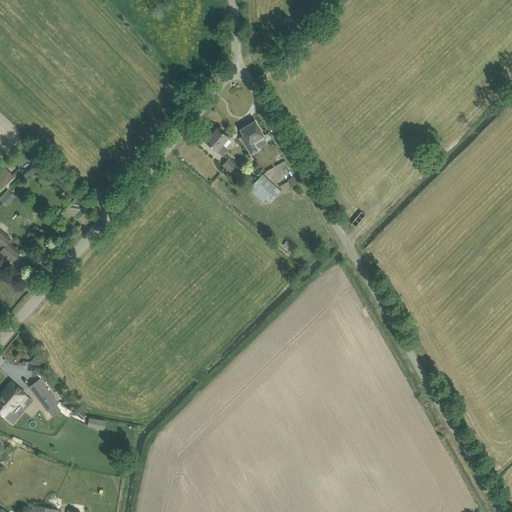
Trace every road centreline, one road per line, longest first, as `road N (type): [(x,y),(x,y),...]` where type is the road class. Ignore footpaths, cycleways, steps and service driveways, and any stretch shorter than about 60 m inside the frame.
road 1 (unclassified): [(234,63),(501,511)]
road 2 (unclassified): [(0,341),(234,63)]
